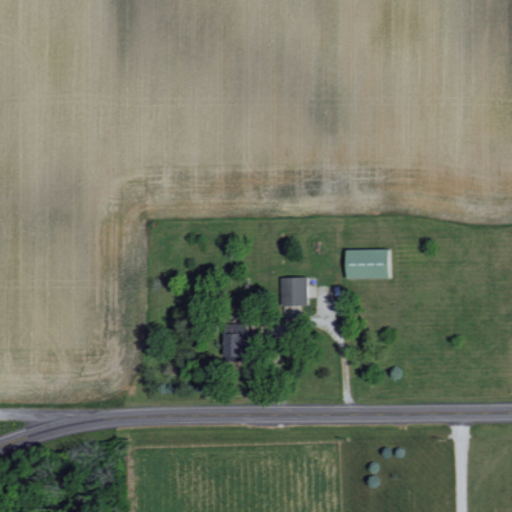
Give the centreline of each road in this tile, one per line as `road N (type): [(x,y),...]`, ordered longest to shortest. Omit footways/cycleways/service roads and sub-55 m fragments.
road 1 (secondary): [(0,451),(129,422),(511,414)]
road 2 (residential): [(0,418),(129,422)]
